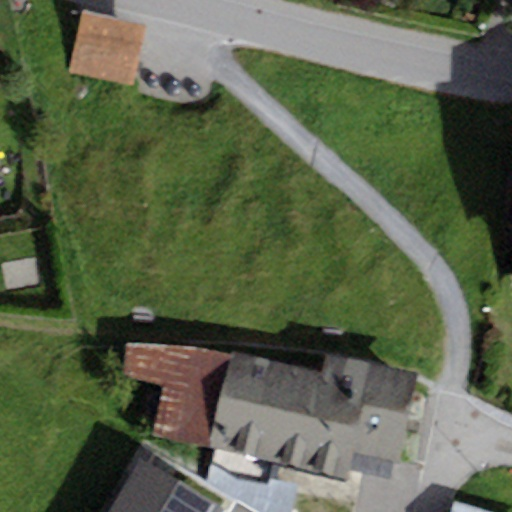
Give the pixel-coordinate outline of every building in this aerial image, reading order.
[(134,87),(146,26),(79,12),(67,74),(134,87)] [(210,450),(230,356),(186,347),(127,345),(122,375),(164,386),(154,437),(210,450)] [(348,482),(354,454),(398,464),(418,376),(326,355),(321,374),(230,356),(210,450),(348,482)] [(223,511),(224,510),(138,460),(107,511),(223,511)] [(484,511),(454,502),(451,511),(484,511)]
